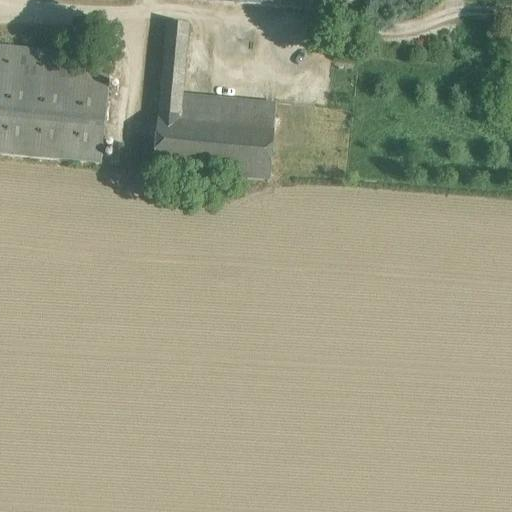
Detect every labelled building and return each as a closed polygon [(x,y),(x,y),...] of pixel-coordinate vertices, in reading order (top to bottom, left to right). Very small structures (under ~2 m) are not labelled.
[(310,0),(183,0),(310,11),(310,0)] [(310,0),(310,11),(324,13),(324,14),(341,15),(341,14),(355,15),(355,11),(358,9),(359,2),(357,0),(310,0)] [(276,105),(182,97),(188,26),(167,24),(159,118),(274,129),(276,105)] [(91,56),(0,47),(0,155),(101,166),(108,98),(118,99),(120,85),(109,84),(113,45),(92,43),(91,56)] [(159,118),(158,118),(153,171),(269,182),(274,129),(159,118)]
